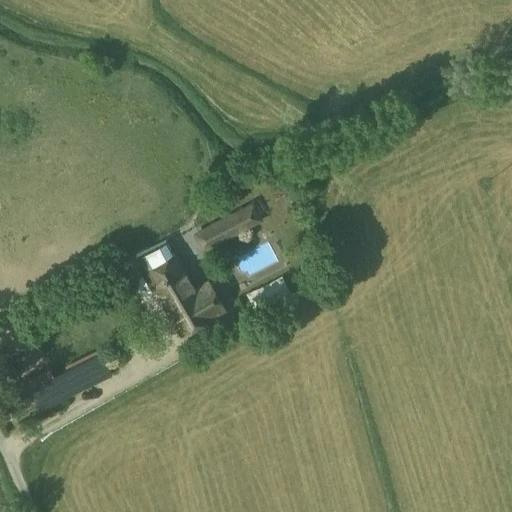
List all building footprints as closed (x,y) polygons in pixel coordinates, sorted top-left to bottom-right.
[(195,228),(206,248),(263,217),(252,197),(195,228)] [(143,251),(186,330),(215,315),(214,311),(224,305),(210,279),(201,284),(174,234),(143,251)] [(256,312),(294,288),(282,268),(244,292),(256,312)] [(70,361),(81,386),(116,370),(105,345),(70,361)] [(36,368),(51,399),(67,391),(52,361),(36,368)]
